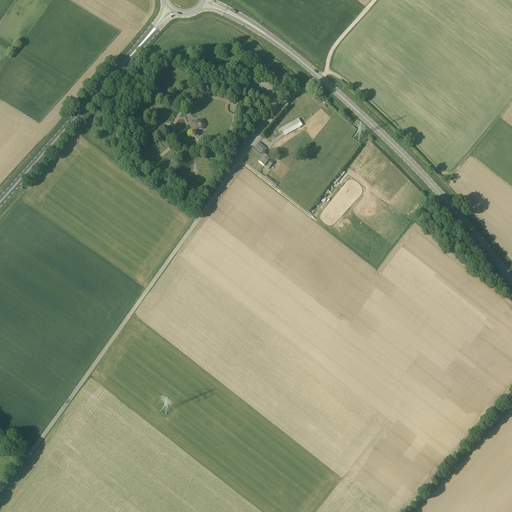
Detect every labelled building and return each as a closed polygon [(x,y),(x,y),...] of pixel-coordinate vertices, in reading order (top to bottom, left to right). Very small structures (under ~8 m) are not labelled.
[(251,115),(246,110),(242,114),(248,119),(251,115)] [(195,119),(195,129),(204,129),(204,119),(195,119)] [(296,120),(280,128),(282,131),(285,136),(300,128),(296,120)] [(266,149),(259,143),(255,148),(262,154),(266,149)] [(269,160),(263,155),(258,162),(264,167),(266,163),(271,167),(273,164),(269,160)]
